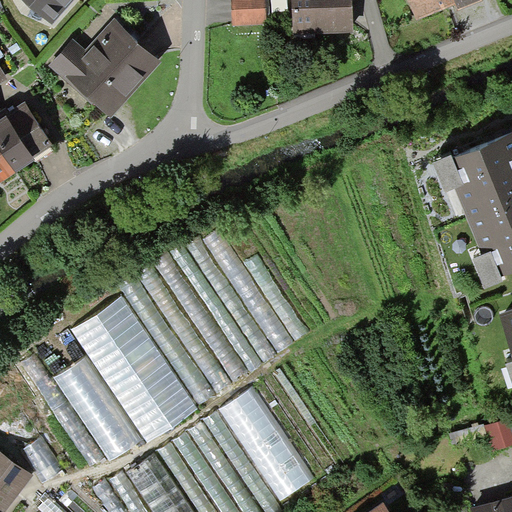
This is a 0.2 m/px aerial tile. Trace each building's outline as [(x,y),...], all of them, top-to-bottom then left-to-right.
[(28,0),(50,20),(67,0),(28,0)] [(260,0),(225,0),(227,25),(262,24),(260,0)] [(294,0),(296,27),(349,25),(347,0),(294,0)] [(413,0),(419,14),(454,0),(413,0)] [(47,63),(106,115),(156,58),(110,18),(88,44),(83,49),(69,37),(47,63)] [(0,173),(48,141),(21,100),(0,113),(0,173)] [(497,278),(511,271),(511,134),(448,160),(497,278)] [(92,468),(314,337),(263,253),(245,264),(223,227),(70,318),(91,353),(55,375),(42,353),(29,361),(92,468)] [(511,307),(502,310),(511,341),(511,307)] [(139,511),(276,511),(321,485),(261,385),(116,472),(139,511)] [(511,443),(511,417),(491,421),(496,447),(511,443)] [(0,507),(29,469),(0,447),(0,507)] [(114,511),(122,511),(129,509),(130,511),(134,511),(113,474),(98,482),(114,511)] [(473,506),(474,511),(511,511),(511,494),(501,498),(473,506)] [(68,511),(53,498),(41,511),(68,511)] [(387,511),(377,499),(359,511),(387,511)]
